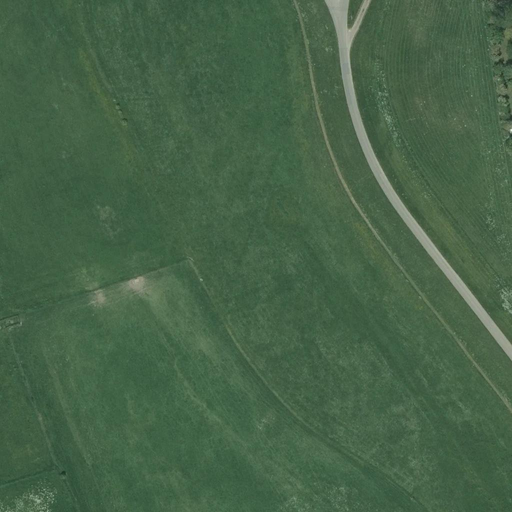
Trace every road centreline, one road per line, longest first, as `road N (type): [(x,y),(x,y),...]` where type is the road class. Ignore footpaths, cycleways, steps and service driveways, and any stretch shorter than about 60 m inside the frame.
road 1 (track): [(511,409),(356,202),(326,134),(296,0)]
road 2 (tertiary): [(511,359),(370,167),(348,102),(341,12)]
